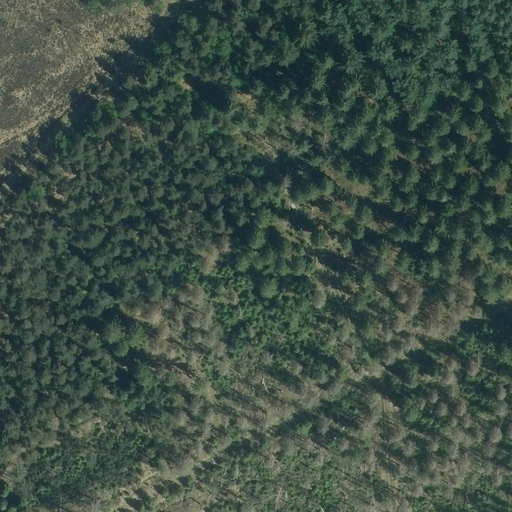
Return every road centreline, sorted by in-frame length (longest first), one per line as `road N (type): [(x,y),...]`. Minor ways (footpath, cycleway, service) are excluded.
road 1 (track): [(379,370),(229,108),(138,53)]
road 2 (track): [(379,370),(114,511)]
road 3 (track): [(192,0),(0,193)]
road 4 (track): [(379,370),(511,300)]
road 5 (track): [(390,511),(379,370)]
